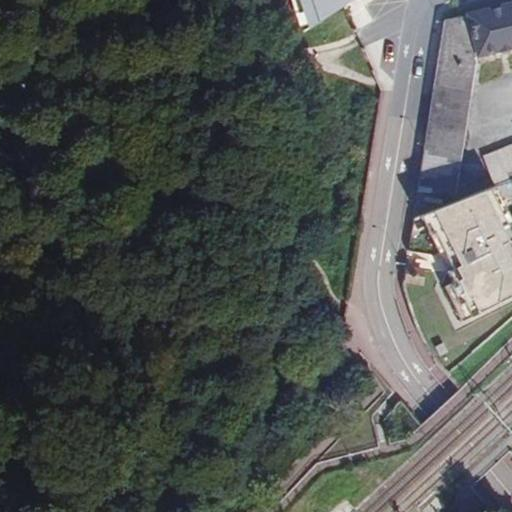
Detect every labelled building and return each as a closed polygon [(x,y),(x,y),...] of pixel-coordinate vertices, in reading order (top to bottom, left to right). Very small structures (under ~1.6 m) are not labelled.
[(308,0),(317,24),(344,6),(352,0),(308,0)] [(440,196),(450,198),(471,60),(511,48),(511,3),(443,20),(417,192),(440,196)] [(511,178),(511,144),(482,156),(494,186),(511,178)] [(511,234),(488,188),(462,199),(423,214),(452,269),(448,272),(472,319),(511,297),(511,249),(508,242),(511,240),(511,234)] [(412,219),(439,208),(440,196),(417,192),(412,219)] [(405,267),(404,284),(421,285),(422,268),(405,267)] [(443,343),(435,347),(441,356),(448,351),(443,343)]
